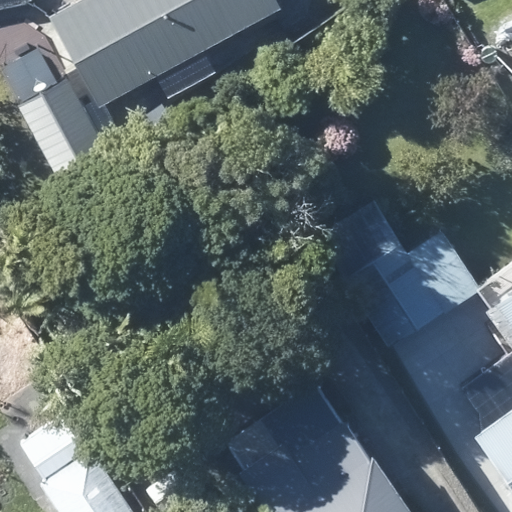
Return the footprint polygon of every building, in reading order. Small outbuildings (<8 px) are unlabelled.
[(288,7),(284,0),(83,0),(56,16),(106,107),(130,94),(144,85),(288,7)] [(511,31),(503,37),(511,52),(511,31)] [(158,109),(138,122),(146,133),(165,120),(158,109)] [(480,291),(485,288),(447,229),(412,250),(380,198),(313,239),(349,296),(355,292),(389,347),(480,291)] [(511,471),(511,293),(500,302),(506,308),(511,317),(511,352),(510,354),(467,384),(484,411),(485,432),(511,471)] [(411,511),(322,380),(298,396),(272,415),(231,444),(248,466),(243,469),(272,511),(411,511)] [(138,511),(58,395),(12,426),(20,438),(47,477),(43,482),(63,511),(138,511)]
